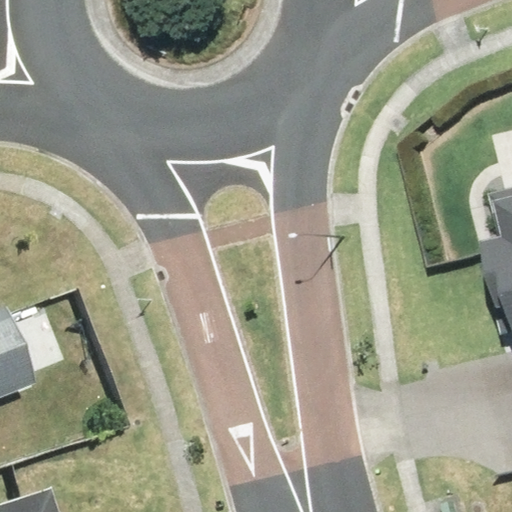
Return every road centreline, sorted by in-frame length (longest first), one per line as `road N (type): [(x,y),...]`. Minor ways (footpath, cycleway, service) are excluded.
road 1 (residential): [(302,511),(185,239),(98,91)]
road 2 (residential): [(285,65),(314,511)]
road 3 (residential): [(285,65),(255,94),(218,113),(176,119),(135,111),(98,91)]
road 4 (residential): [(435,0),(285,65)]
